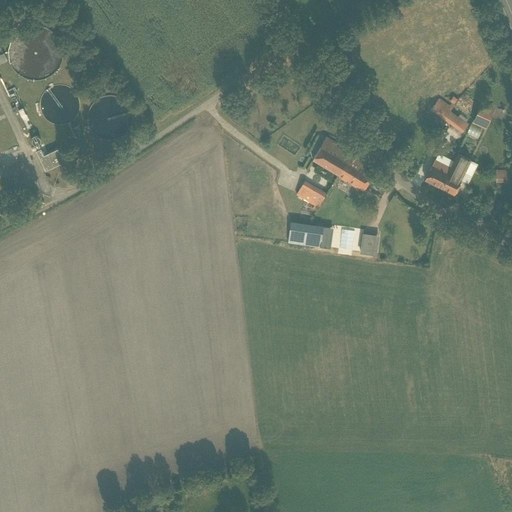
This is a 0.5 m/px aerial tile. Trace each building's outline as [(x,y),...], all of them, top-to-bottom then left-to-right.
[(453,94),(449,100),(466,112),(471,105),(453,94)] [(430,109),(462,131),(468,123),(466,121),(468,119),(460,113),(458,116),(455,113),(456,111),(452,108),(453,107),(439,97),(430,109)] [(338,174),(352,151),(326,136),(313,159),(338,174)] [(58,149),(44,155),(39,157),(45,170),(64,161),(58,149)] [(366,160),(359,156),(359,155),(352,151),(352,152),(352,151),(338,174),(363,189),(373,173),(362,166),(366,160)] [(454,193),(461,179),(463,174),(462,168),(467,157),(458,153),(454,161),(453,161),(450,166),(447,172),(448,172),(441,187),(454,193)] [(447,172),(450,166),(435,159),(432,165),(425,179),(441,187),(448,172),(447,172)] [(496,169),(496,181),(508,182),(508,169),(496,169)] [(327,194),(315,187),(310,196),(305,193),(302,197),(318,207),(327,194)] [(360,253),(375,255),(376,249),(361,246),(360,253)]
